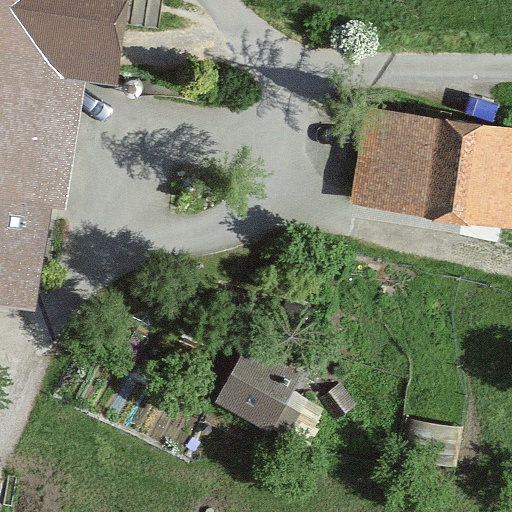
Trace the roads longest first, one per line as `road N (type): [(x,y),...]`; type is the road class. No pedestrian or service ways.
road 1 (track): [(0,456),(80,239),(224,228),(273,186),(294,58)]
road 2 (residential): [(224,0),(294,58),(511,64)]
